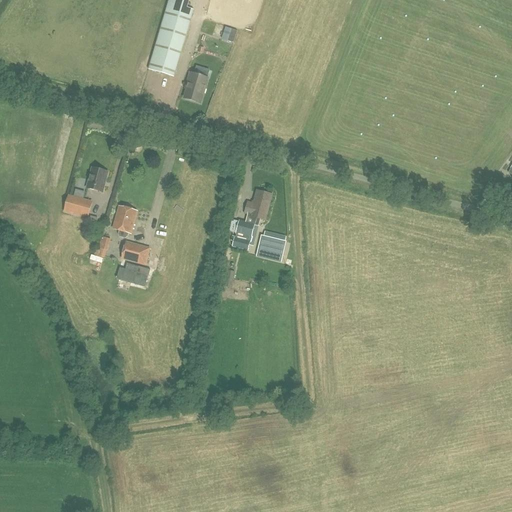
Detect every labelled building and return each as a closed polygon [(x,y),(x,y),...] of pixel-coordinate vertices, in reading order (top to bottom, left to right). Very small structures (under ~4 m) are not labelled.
[(174,78),(194,10),(188,8),(190,0),(170,0),(149,70),(174,78)] [(232,30),(228,41),(233,43),(237,32),(232,30)] [(201,104),(208,79),(191,74),(187,85),(188,85),(185,99),(201,104)] [(14,137),(6,159),(20,163),(19,168),(28,171),(32,160),(23,157),(30,141),(14,137)] [(102,193),(108,172),(93,168),(87,189),(102,193)] [(249,214),(246,223),(240,222),(234,247),(248,250),(255,226),(259,227),(261,219),(265,220),(272,195),(257,192),(254,205),(248,204),(245,213),(249,214)] [(89,219),(93,202),(69,195),(64,212),(89,219)] [(131,234),(137,212),(119,207),(114,229),(119,231),(118,234),(119,237),(125,239),(128,237),(129,233),(131,234)] [(283,256),(286,242),(263,236),(260,240),(258,250),(283,256)] [(108,251),(111,240),(102,237),(99,249),(108,251)] [(146,265),(150,249),(127,243),(123,259),(146,265)] [(150,270),(139,267),(127,264),(126,270),(120,268),(117,280),(145,287),(148,276),(149,276),(150,270)] [(232,289),(234,280),(235,272),(224,270),(220,286),(232,289)]
